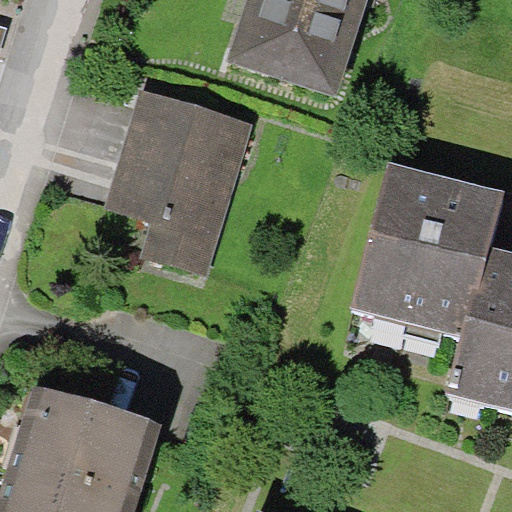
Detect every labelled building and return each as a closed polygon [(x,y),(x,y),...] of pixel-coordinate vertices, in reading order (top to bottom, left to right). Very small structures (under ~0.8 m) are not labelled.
[(337,96),(367,0),(245,0),(226,61),(337,96)] [(105,209),(151,223),(141,258),(207,275),(253,124),(142,90),(116,172),(105,209)] [(490,247),(505,191),(389,161),(351,307),(462,336),(474,287),(480,289),(490,247)] [(511,252),(490,247),(480,289),(474,287),(462,336),(447,393),(511,409),(511,252)] [(133,511),(162,423),(35,383),(0,494),(0,511),(133,511)]
